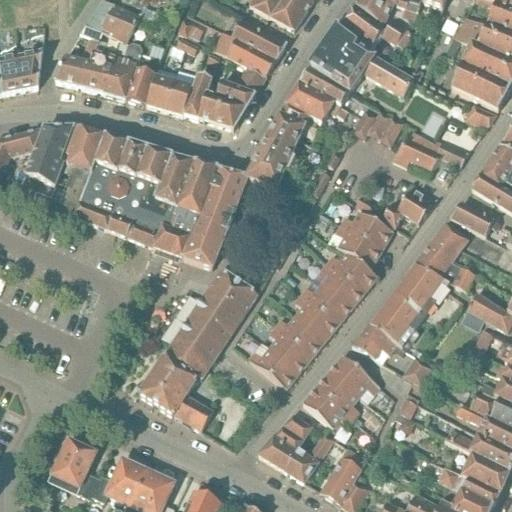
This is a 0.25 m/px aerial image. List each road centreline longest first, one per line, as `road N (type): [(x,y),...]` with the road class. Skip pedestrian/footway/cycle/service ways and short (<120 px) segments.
road 1 (residential): [(232,479),(388,287),(511,110)]
road 2 (residential): [(46,112),(82,113),(238,155),(341,0)]
road 3 (residential): [(232,479),(52,392)]
road 4 (tertiary): [(9,511),(12,474),(52,392)]
road 5 (residential): [(46,112),(54,68),(97,0)]
